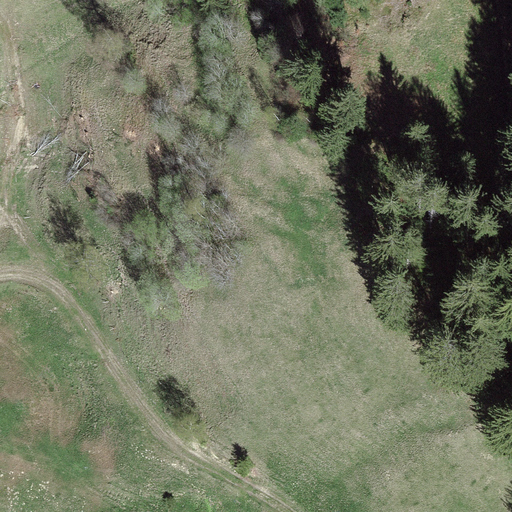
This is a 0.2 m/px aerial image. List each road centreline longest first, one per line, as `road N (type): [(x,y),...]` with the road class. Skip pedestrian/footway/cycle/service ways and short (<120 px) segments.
road 1 (track): [(0,274),(43,279),(176,442),(292,511)]
road 2 (track): [(0,20),(18,130),(0,204)]
